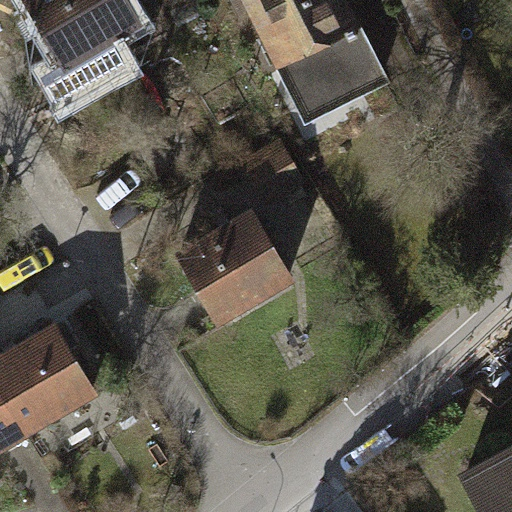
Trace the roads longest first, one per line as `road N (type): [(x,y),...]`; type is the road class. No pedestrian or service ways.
road 1 (residential): [(0,83),(251,501)]
road 2 (residential): [(251,501),(511,287)]
